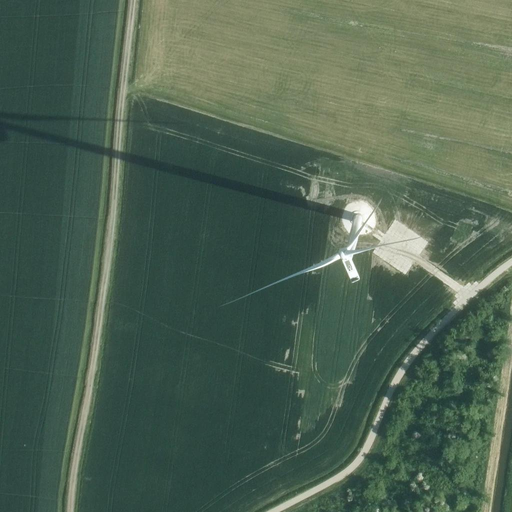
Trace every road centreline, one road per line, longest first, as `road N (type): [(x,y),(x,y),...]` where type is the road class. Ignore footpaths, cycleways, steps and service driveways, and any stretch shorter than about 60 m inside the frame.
road 1 (track): [(135,0),(70,511)]
road 2 (unclassified): [(260,511),(351,463),(410,355),(511,265)]
